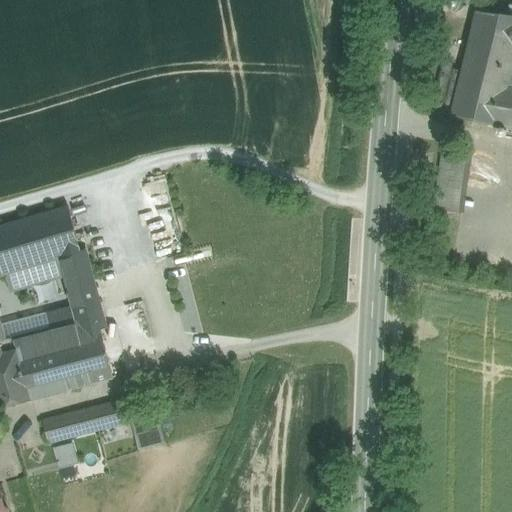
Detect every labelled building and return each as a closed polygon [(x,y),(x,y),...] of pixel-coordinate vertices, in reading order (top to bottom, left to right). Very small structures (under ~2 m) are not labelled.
[(511,15),(460,9),(435,114),(495,125),(511,128),(511,89),(507,89),(511,66),(511,15)] [(511,130),(511,128),(495,125),(495,136),(510,139),(511,130)] [(436,204),(466,211),(479,154),(449,147),(436,204)] [(59,259),(80,251),(68,206),(0,226),(0,276),(8,274),(59,259)] [(69,295),(96,287),(86,249),(80,251),(59,259),(64,275),(69,295)] [(64,275),(59,259),(8,274),(13,290),(64,275)] [(72,308),(100,300),(96,287),(69,295),(72,308)] [(44,330),(62,392),(113,378),(101,329),(107,328),(100,300),(72,308),(76,322),(44,330)] [(0,341),(44,330),(76,322),(72,308),(0,324),(0,341)] [(17,350),(31,400),(62,392),(44,330),(0,341),(0,344),(3,354),(17,350)] [(0,408),(31,400),(17,350),(3,354),(0,344),(0,408)] [(119,401),(43,421),(50,443),(125,423),(119,401)] [(64,482),(82,479),(76,442),(58,445),(64,482)] [(3,506),(0,495),(0,511),(9,511),(8,508),(3,506)]
